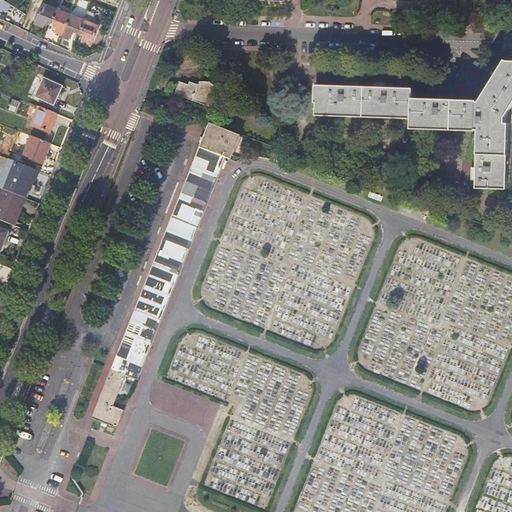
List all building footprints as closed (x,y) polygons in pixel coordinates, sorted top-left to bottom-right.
[(13,6),(1,0),(0,0),(0,8),(9,13),(13,6)] [(83,20),(41,4),(33,23),(42,27),(44,20),(56,25),(54,31),(70,37),(72,31),(83,35),(80,42),(89,45),(97,25),(92,23),(95,13),(87,10),(83,20)] [(413,88),(318,85),(317,102),(319,103),(319,115),(412,118),(412,128),(479,130),(479,157),(479,187),(507,188),(510,122),(506,122),(506,116),(511,106),(511,60),(508,60),(506,59),(500,69),(491,84),(480,101),(477,101),(477,100),(413,98),(413,88)] [(62,86),(43,78),(35,96),(54,105),(62,86)] [(179,81),(175,94),(210,106),(217,87),(211,81),(199,81),(198,84),(189,81),(187,84),(179,81)] [(56,113),(38,106),(31,125),(49,132),(56,113)] [(136,380),(225,157),(229,159),(238,136),(211,125),(205,138),(202,137),(193,160),(196,161),(118,357),(117,356),(92,418),(115,427),(122,411),(114,408),(126,376),(136,380)] [(49,143),(30,136),(22,156),(41,163),(49,143)] [(36,169),(17,162),(10,180),(10,181),(13,182),(17,183),(28,188),(36,169)] [(23,197),(1,188),(0,189),(0,219),(12,225),(23,197)] [(0,228),(0,248),(2,243),(5,244),(9,233),(0,228)]
